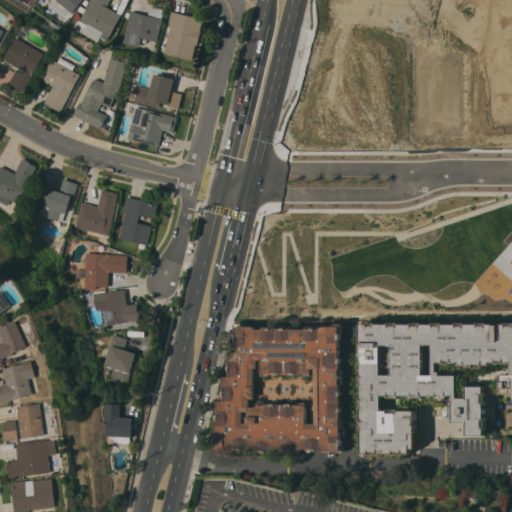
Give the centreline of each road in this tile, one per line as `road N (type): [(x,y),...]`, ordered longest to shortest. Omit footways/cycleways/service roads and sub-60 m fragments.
road 1 (residential): [(246,190),(385,195),(407,180),(384,165),(252,163)]
road 2 (residential): [(159,442),(215,457),(428,460)]
road 3 (primary): [(167,511),(226,275)]
road 4 (residential): [(223,185),(86,157),(0,111)]
road 5 (primary): [(246,190),(293,0)]
road 6 (primary): [(223,185),(179,372)]
road 7 (residential): [(234,0),(189,180)]
road 8 (primary): [(266,0),(238,121)]
